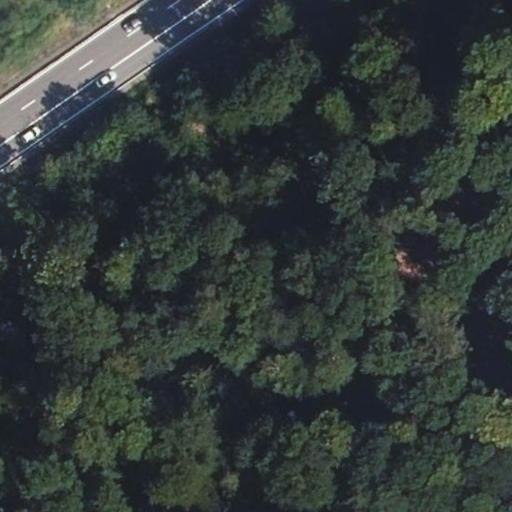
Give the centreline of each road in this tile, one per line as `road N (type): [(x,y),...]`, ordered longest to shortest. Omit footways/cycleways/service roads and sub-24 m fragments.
road 1 (track): [(511,57),(463,17),(225,131),(105,511)]
road 2 (primary): [(0,137),(196,0)]
